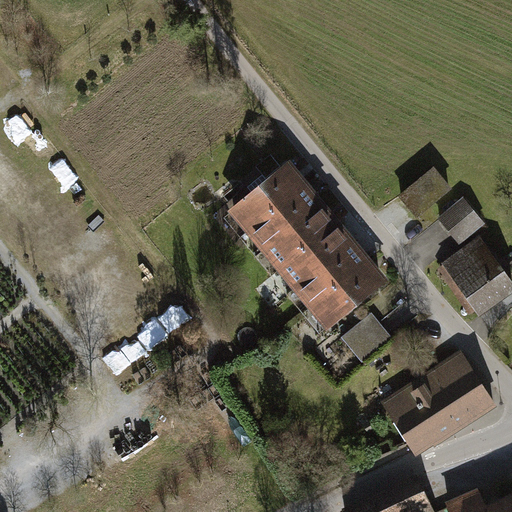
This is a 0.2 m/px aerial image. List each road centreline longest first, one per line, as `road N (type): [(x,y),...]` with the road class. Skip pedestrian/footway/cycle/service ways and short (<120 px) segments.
road 1 (track): [(511,390),(184,0)]
road 2 (unknown): [(0,507),(217,343)]
road 3 (residential): [(320,511),(398,472),(511,432)]
